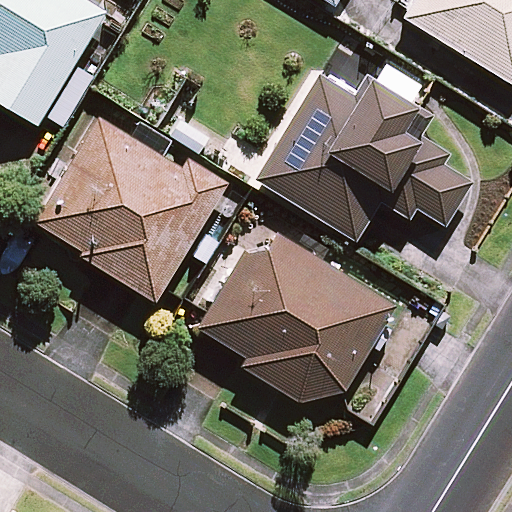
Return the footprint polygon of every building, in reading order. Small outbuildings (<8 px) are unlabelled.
[(0,0),(0,103),(36,126),(103,15),(79,0),(0,0)] [(511,0),(412,0),(401,18),(511,84),(511,0)] [(418,135),(432,111),(416,101),(424,87),(379,59),(356,98),(317,74),(254,179),(352,239),(375,200),(406,219),(413,207),(441,224),(467,181),(439,163),(446,152),(418,135)] [(156,303),(227,186),(183,159),(179,164),(163,154),(169,143),(135,123),(131,130),(100,111),(32,222),(79,251),(77,255),(156,303)] [(391,306),(260,223),(195,327),(243,357),(238,365),(296,402),(338,390),(391,306)]
